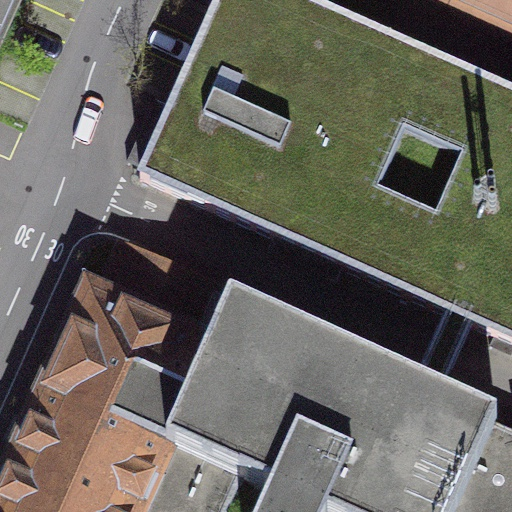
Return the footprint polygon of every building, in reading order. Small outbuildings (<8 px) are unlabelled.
[(0,0),(0,28),(12,0),(0,0)] [(199,0),(176,53),(128,162),(442,299),(464,309),(511,329),(511,73),(345,0),(199,0)] [(511,0),(447,0),(511,27),(511,0)] [(0,511),(138,511),(170,439),(160,435),(223,291),(227,282),(114,233),(99,268),(76,258),(0,432),(0,511)] [(223,291),(160,435),(170,439),(235,467),(267,481),(252,511),(318,511),(320,509),(328,511),(447,511),(488,417),(493,406),(435,381),(411,371),(223,291)] [(446,354),(464,309),(442,299),(423,344),(411,371),(435,381),(446,354)] [(511,511),(511,428),(511,425),(488,417),(447,511),(511,511)] [(215,511),(235,467),(170,439),(138,511),(215,511)]
